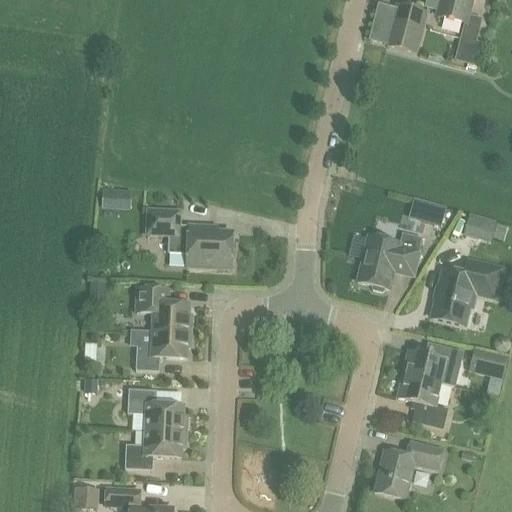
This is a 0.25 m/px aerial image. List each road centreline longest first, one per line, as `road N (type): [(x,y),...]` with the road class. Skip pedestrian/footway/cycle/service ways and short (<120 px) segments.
road 1 (residential): [(302,313),(309,208),(356,0)]
road 2 (residential): [(302,313),(250,310),(232,327),(223,482),(230,511)]
road 3 (residential): [(330,511),(367,351),(353,326),(302,313)]
